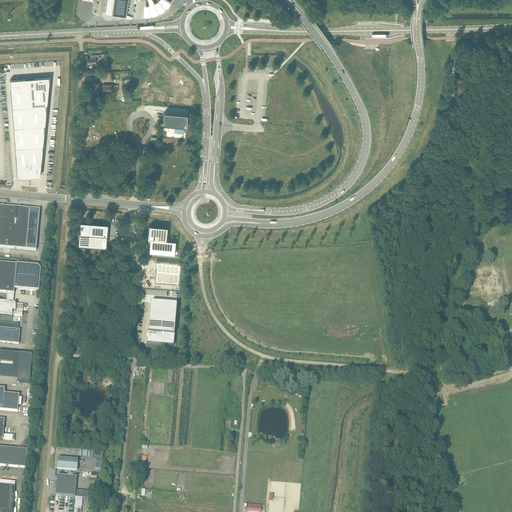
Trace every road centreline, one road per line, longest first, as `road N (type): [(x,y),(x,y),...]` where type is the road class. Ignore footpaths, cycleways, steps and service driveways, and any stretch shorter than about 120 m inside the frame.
road 1 (track): [(57,356),(242,372),(233,511)]
road 2 (secondary): [(261,223),(332,211),(389,166),(420,91),(415,14)]
road 3 (tertiary): [(200,268),(215,319),(252,351),(368,368),(430,366)]
road 4 (secondary): [(302,16),(358,102),(365,150),(337,193),(304,208),(267,211)]
road 5 (secondary): [(274,30),(511,27)]
road 6 (track): [(511,369),(503,379),(435,390),(428,401),(459,511)]
road 7 (unclassified): [(43,511),(57,356)]
road 8 (unclassified): [(0,192),(134,205)]
road 9 (track): [(237,368),(353,376),(368,368)]
